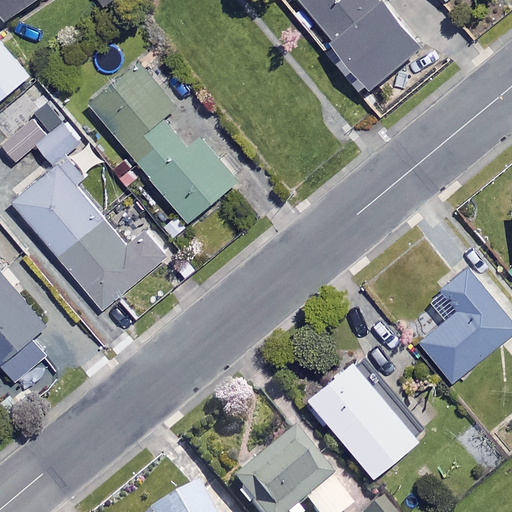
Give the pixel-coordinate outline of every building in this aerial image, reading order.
[(2,0),(16,20),(45,0),(2,0)] [(387,5),(383,0),(309,0),(353,55),(340,65),(366,98),(428,49),(391,2),(387,5)] [(0,106),(35,74),(0,36),(0,106)] [(246,179),(150,63),(85,116),(105,141),(119,130),(194,221),(246,179)] [(0,130),(9,141),(39,116),(26,101),(0,123),(0,130)] [(66,120),(55,107),(9,144),(20,158),(66,120)] [(85,138),(68,119),(42,143),(58,161),(85,138)] [(92,180),(74,159),(21,202),(107,309),(173,256),(153,231),(133,248),(83,187),(92,180)] [(51,326),(0,264),(0,368),(14,386),(50,357),(35,339),(51,326)] [(511,336),(511,313),(473,266),(433,298),(451,320),(425,341),(458,381),(511,336)] [(429,439),(365,361),(321,397),(385,475),(429,439)] [(297,511),(335,482),(298,435),(236,484),(257,511),(297,511)] [(349,511),(351,511),(333,488),(310,506),(314,511),(349,511)] [(211,511),(199,490),(158,511),(211,511)]
